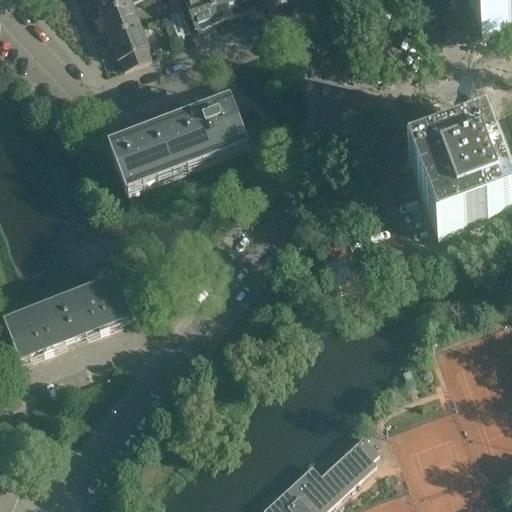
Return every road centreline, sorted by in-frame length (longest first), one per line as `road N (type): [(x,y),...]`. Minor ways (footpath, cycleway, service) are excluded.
road 1 (residential): [(313,38),(101,107),(0,10)]
road 2 (residential): [(156,384),(323,165),(325,103)]
road 3 (residential): [(511,68),(401,105),(325,103)]
road 4 (residential): [(18,385),(128,343),(139,371),(156,384)]
road 5 (residential): [(56,511),(156,384)]
